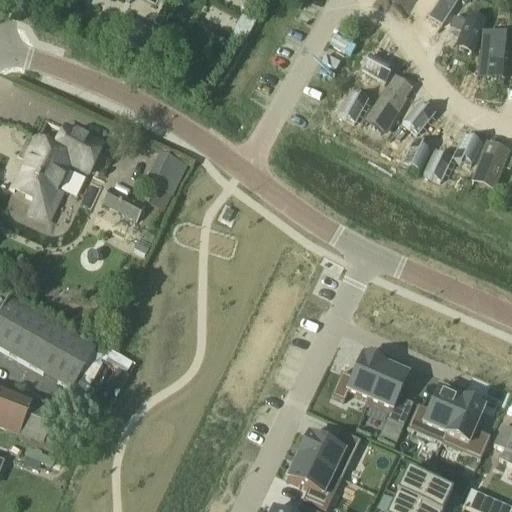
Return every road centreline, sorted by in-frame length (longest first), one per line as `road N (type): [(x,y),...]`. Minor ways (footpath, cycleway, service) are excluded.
road 1 (residential): [(245,174),(331,24),(350,13),(389,20),(455,113),(511,133)]
road 2 (residential): [(245,174),(101,89),(0,54)]
road 3 (residential): [(243,511),(334,326)]
road 4 (residential): [(511,318),(370,253)]
road 5 (residential): [(370,253),(245,174)]
road 6 (residential): [(334,326),(467,384)]
